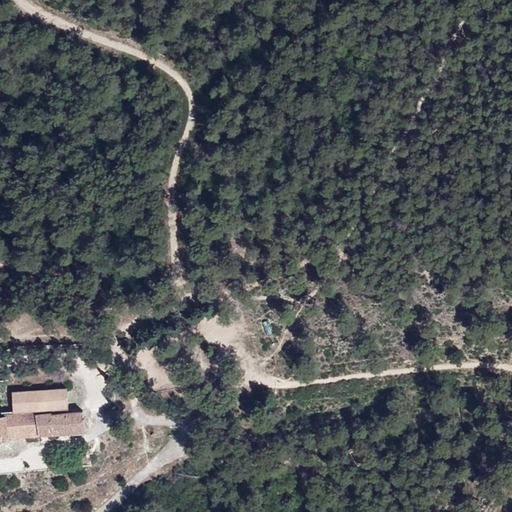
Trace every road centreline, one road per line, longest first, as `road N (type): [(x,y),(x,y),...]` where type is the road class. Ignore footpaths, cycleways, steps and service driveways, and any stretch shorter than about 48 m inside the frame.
road 1 (track): [(16,0),(176,78),(188,151),(175,243),(188,292),(162,353),(112,367)]
road 2 (track): [(164,341),(229,311),(230,343),(247,376),(296,379),(436,362),(511,365)]
road 3 (residential): [(0,357),(75,354),(95,373),(112,367),(146,419),(176,431),(179,443),(99,511)]
